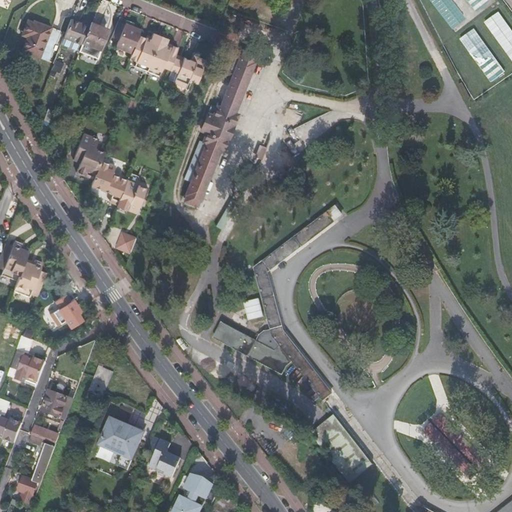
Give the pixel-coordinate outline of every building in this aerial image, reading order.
[(465,0),(474,11),(487,1),(486,0),(465,0)] [(485,21),(497,39),(511,30),(499,11),(485,21)] [(89,26),(71,19),(64,38),(82,44),(82,43),(89,26)] [(28,20),(24,30),(30,33),(28,39),(22,52),(35,57),(47,26),(35,21),(34,22),(28,20)] [(115,45),(118,47),(128,21),(125,20),(115,45)] [(118,47),(131,52),(138,36),(140,30),(131,27),(133,23),(128,21),(118,47)] [(90,23),(89,26),(82,43),(100,50),(108,30),(90,23)] [(52,28),(47,26),(35,57),(40,59),(52,28)] [(460,38),(474,57),(487,47),(473,28),(460,38)] [(30,33),(24,30),(22,37),(28,39),(30,33)] [(131,52),(129,58),(136,61),(149,66),(160,37),(153,34),(150,41),(138,36),(131,52)] [(163,66),(170,69),(174,59),(178,49),(171,46),(170,49),(165,47),(168,40),(160,37),(149,66),(147,71),(159,76),(163,66)] [(206,143),(190,184),(186,193),(188,194),(185,200),(196,204),(199,198),(200,199),(220,148),(224,150),(237,115),(234,113),(254,62),(252,61),(255,55),(244,51),(241,57),(240,57),(220,108),(216,106),(212,116),(206,114),(200,129),(206,132),(202,142),(206,143)] [(189,80),(197,83),(203,70),(194,67),(196,64),(184,59),(182,62),(174,59),(170,69),(178,73),(174,83),(186,88),(189,80)] [(149,66),(136,61),(134,66),(147,71),(149,66)] [(80,164),(80,165),(77,173),(84,176),(97,140),(84,135),(75,158),(82,161),(80,164)] [(97,140),(84,176),(94,181),(101,163),(104,154),(95,151),(99,141),(97,140)] [(183,181),(190,184),(206,143),(202,142),(198,141),(183,181)] [(101,163),(94,181),(92,187),(113,195),(110,203),(117,205),(126,182),(110,176),(113,168),(101,163)] [(117,205),(117,206),(127,210),(127,211),(137,216),(147,190),(137,186),(138,185),(126,181),(126,182),(117,205)] [(272,334),(278,342),(273,346),(223,313),(215,326),(278,369),(283,360),(289,356),(410,511),(511,511),(511,503),(500,511),(427,511),(420,508),(282,331),(267,271),(333,222),(327,214),(255,268),(272,334)] [(17,282),(25,262),(26,259),(27,255),(20,251),(21,249),(21,247),(13,244),(12,248),(4,245),(0,256),(0,269),(2,271),(0,275),(17,282)] [(33,265),(25,262),(17,282),(13,292),(29,298),(30,295),(37,298),(46,273),(40,270),(42,264),(35,261),(34,263),(33,265)] [(66,322),(71,329),(82,322),(77,314),(80,312),(72,300),(69,302),(64,296),(53,303),(58,309),(48,316),(57,328),(66,322)] [(244,301),(248,320),(264,316),(259,297),(244,301)] [(16,351),(9,368),(27,375),(25,378),(37,383),(41,374),(45,362),(33,358),(32,360),(24,357),(25,354),(16,351)] [(82,360),(89,362),(92,353),(85,356),(78,358),(82,360)] [(68,368),(84,374),(89,362),(82,360),(78,358),(73,356),(68,368)] [(109,384),(94,378),(84,405),(87,407),(88,403),(99,408),(105,393),(109,384)] [(42,412),(66,421),(73,402),(62,398),(65,392),(58,389),(56,395),(50,393),(42,412)] [(0,423),(19,431),(20,429),(22,425),(9,420),(8,422),(0,419),(1,417),(0,416),(0,423)] [(124,426),(111,420),(101,445),(123,454),(125,455),(132,458),(134,459),(145,432),(125,424),(124,426)] [(14,444),(19,431),(0,423),(0,436),(2,437),(1,439),(14,444)] [(43,441),(47,442),(56,445),(56,446),(60,436),(36,426),(32,436),(43,441)] [(41,446),(43,441),(32,436),(30,441),(41,446)] [(170,446),(154,438),(148,452),(155,455),(148,469),(157,473),(158,471),(165,474),(164,476),(172,480),(180,463),(179,459),(167,454),(170,446)] [(47,442),(34,475),(31,482),(25,479),(23,479),(18,491),(32,497),(37,484),(38,484),(42,474),(44,474),(56,445),(47,442)] [(31,482),(34,475),(28,472),(25,479),(31,482)] [(201,499),(208,486),(191,477),(189,480),(183,477),(176,491),(183,495),(184,492),(191,496),(187,502),(181,499),(174,511),(194,511),(197,507),(195,506),(199,498),(201,499)] [(212,487),(208,486),(201,499),(206,501),(205,504),(211,507),(218,494),(210,490),(212,487)]
